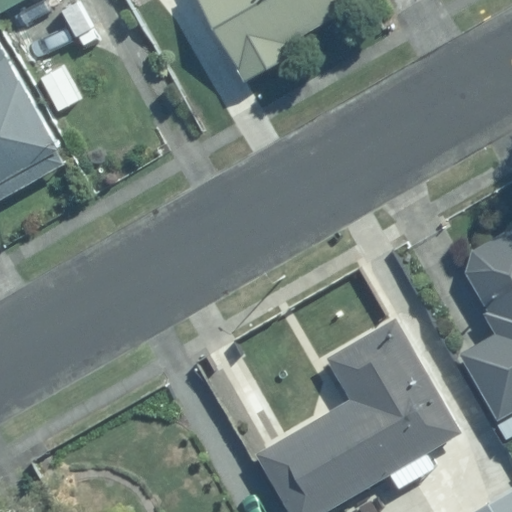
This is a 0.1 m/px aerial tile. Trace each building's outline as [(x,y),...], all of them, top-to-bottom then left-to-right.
[(3,0),(9,10),(25,0),(3,0)] [(351,0),(214,0),(256,75),(305,48),(300,39),(355,8),(351,0)] [(0,30),(0,202),(74,161),(0,30)] [(464,339),(500,410),(511,403),(511,223),(458,251),(495,323),(464,339)] [(293,511),(314,511),(390,468),(400,485),(439,462),(429,445),(465,424),(400,313),(329,354),(348,386),(354,396),(258,452),(293,511)] [(511,511),(511,490),(470,511),(511,511)]
